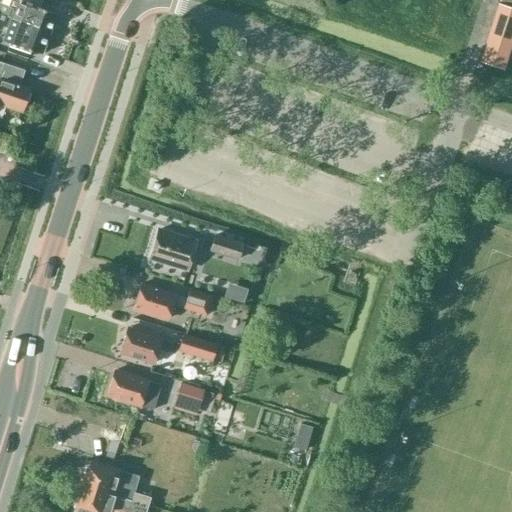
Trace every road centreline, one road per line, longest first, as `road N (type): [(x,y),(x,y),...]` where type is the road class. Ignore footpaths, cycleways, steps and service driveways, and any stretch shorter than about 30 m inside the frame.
road 1 (unclassified): [(156,0),(511,125)]
road 2 (tertiary): [(34,299),(134,0)]
road 3 (tertiary): [(0,469),(24,387),(34,299)]
